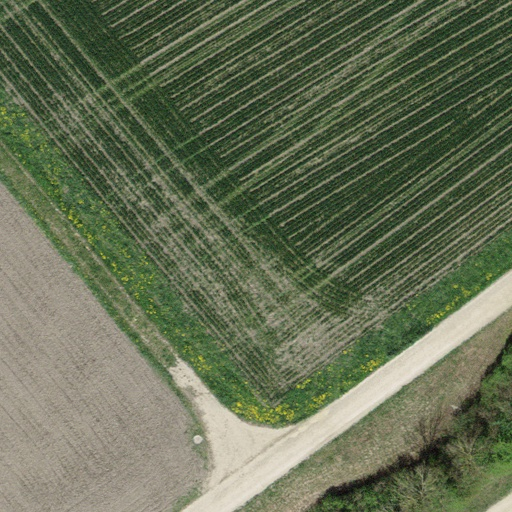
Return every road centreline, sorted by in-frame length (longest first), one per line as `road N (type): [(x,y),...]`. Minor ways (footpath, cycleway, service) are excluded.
road 1 (track): [(261,465),(0,151)]
road 2 (track): [(511,285),(196,511)]
